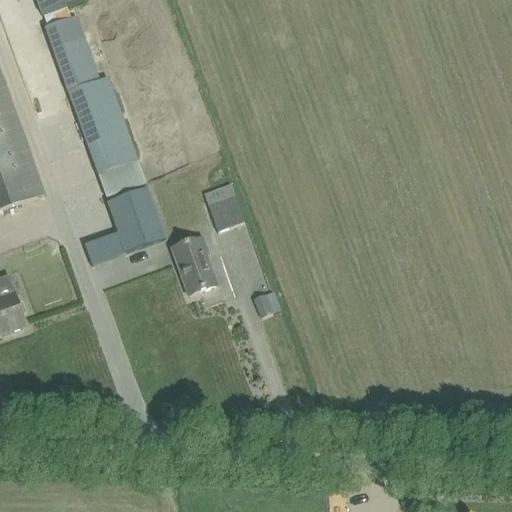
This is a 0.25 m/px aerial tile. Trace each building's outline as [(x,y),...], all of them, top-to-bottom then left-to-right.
[(36,0),(43,19),(88,2),(87,0),(36,0)] [(100,83),(77,19),(46,30),(107,201),(146,187),(108,80),(100,83)] [(0,213),(45,197),(0,71),(0,213)] [(216,194),(205,198),(209,210),(215,225),(219,236),(245,227),(236,201),(232,188),(231,186),(215,191),(216,194)] [(147,193),(109,207),(127,256),(164,242),(147,193)] [(173,253),(182,280),(189,299),(217,289),(207,259),(209,258),(203,242),(173,253)] [(0,338),(26,329),(14,297),(0,301),(0,338)] [(273,316),(265,298),(254,302),(262,321),(273,316)]
